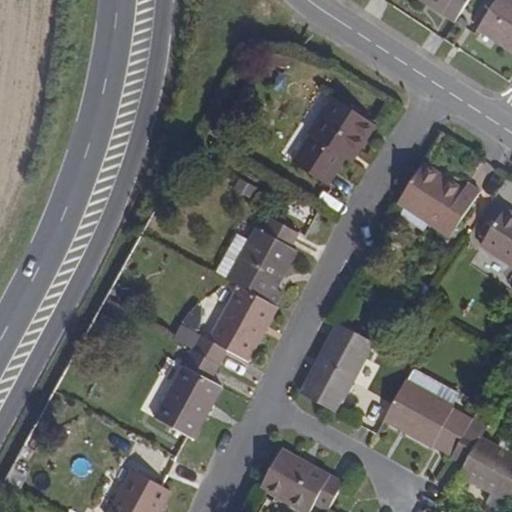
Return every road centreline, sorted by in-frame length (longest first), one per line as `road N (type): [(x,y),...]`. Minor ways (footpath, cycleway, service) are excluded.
road 1 (primary): [(0,432),(112,213),(146,106),(163,0)]
road 2 (primary): [(117,0),(107,77),(70,201),(0,343)]
road 3 (residential): [(433,82),(268,407)]
road 4 (residential): [(268,407),(374,462),(399,492)]
road 5 (secondary): [(308,0),(433,82)]
